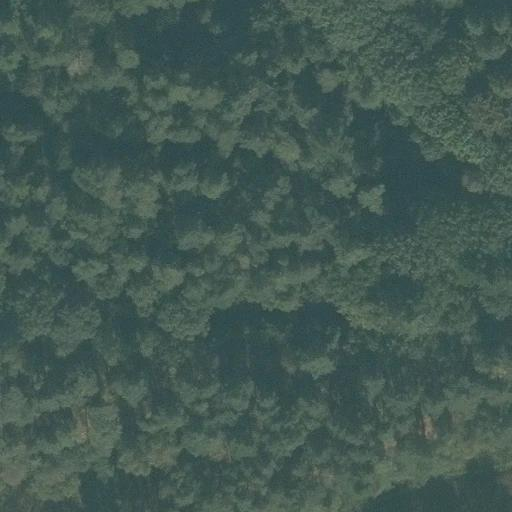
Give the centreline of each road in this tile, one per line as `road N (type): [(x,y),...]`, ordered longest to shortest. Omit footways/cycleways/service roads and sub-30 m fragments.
road 1 (track): [(0,303),(511,315)]
road 2 (track): [(511,203),(286,312)]
road 3 (track): [(381,0),(511,140)]
